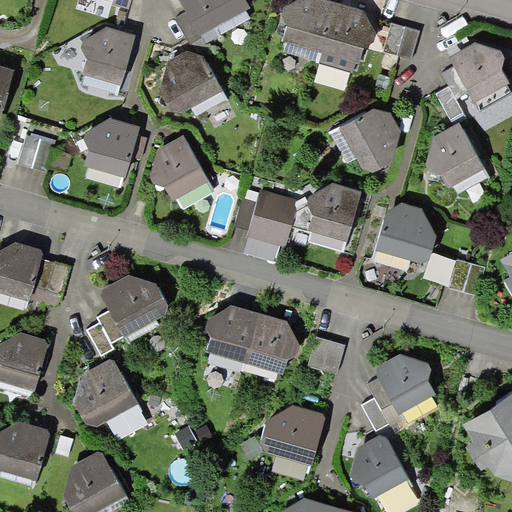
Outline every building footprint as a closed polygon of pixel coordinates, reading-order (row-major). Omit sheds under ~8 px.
[(113,0),(113,2),(112,3),(129,8),(131,0),(113,0)] [(179,0),(186,12),(199,36),(201,36),(217,26),(246,10),(251,8),(246,0),(179,0)] [(321,52),(335,2),(329,0),(295,0),(284,7),(281,14),(287,26),(282,41),(286,42),(321,52)] [(377,34),(365,11),(335,2),(321,52),(356,62),(360,63),(364,48),(375,41),(377,34)] [(251,18),(246,10),(217,26),(222,34),(251,18)] [(199,36),(186,12),(175,18),(190,44),(202,38),(201,36),(199,36)] [(420,30),(392,22),(383,51),(412,59),(420,30)] [(107,26),(83,40),(81,47),(87,58),(82,73),(86,75),(121,85),(135,35),(107,26)] [(217,26),(201,36),(202,38),(206,43),(222,34),(217,26)] [(283,52),(318,62),(321,52),(286,42),(283,52)] [(476,42),(449,56),(454,66),(469,93),(474,102),(475,102),(507,84),(510,83),(501,68),(505,58),(501,50),(476,42)] [(204,56),(187,50),(168,60),(160,90),(171,110),(181,113),(191,108),(223,91),(204,56)] [(356,62),(321,52),(318,62),(318,63),(353,73),(356,62)] [(0,118),(14,69),(0,65),(0,118)] [(469,93),(454,66),(442,73),(449,87),(456,100),(469,93)] [(118,95),(121,85),(86,75),(84,84),(118,95)] [(511,93),(507,84),(475,102),(481,111),(511,93)] [(451,119),(463,112),(456,100),(449,87),(437,93),(451,119)] [(228,99),(223,91),(191,108),(196,116),(228,99)] [(340,127),(339,128),(356,158),(362,169),(372,172),(392,163),(401,133),(390,112),(373,109),(340,127)] [(110,118),(86,131),(84,139),(90,150),(84,165),(125,178),(132,156),(138,135),(140,126),(110,118)] [(485,168),(460,123),(433,136),(426,164),(430,169),(442,175),(450,187),(454,186),(485,168)] [(339,128),(340,127),(340,126),(329,132),(347,164),(356,158),(339,128)] [(30,136),(55,144),(56,140),(31,132),(30,136)] [(30,136),(26,135),(17,163),(46,172),(55,144),(30,136)] [(132,156),(142,159),(148,137),(138,135),(132,156)] [(209,181),(184,135),(157,150),(150,177),(154,184),(164,186),(173,201),(177,199),(209,181)] [(490,176),(485,168),(454,186),(459,194),(490,176)] [(215,192),(209,181),(177,199),(183,209),(215,192)] [(333,183),(308,196),(305,196),(296,201),(295,205),(297,209),(292,228),(311,233),(311,231),(347,242),(362,191),(333,183)] [(297,200),(260,189),(256,203),(248,231),(246,237),(248,237),(243,252),(274,261),(278,245),(285,247),(292,228),(297,209),(295,205),(296,201),(297,200)] [(248,231),(256,203),(242,198),(233,226),(248,231)] [(422,208),(402,202),(386,213),(375,250),(410,260),(420,263),(430,259),(432,252),(436,237),(422,208)] [(347,242),(311,231),(311,233),(309,240),(344,251),(347,242)] [(16,242),(0,250),(0,292),(29,301),(30,298),(42,258),(43,254),(41,249),(16,242)] [(407,270),(410,260),(375,250),(372,260),(407,270)] [(430,259),(423,278),(449,286),(456,261),(432,252),(430,259)] [(511,253),(500,261),(510,277),(504,281),(511,293),(511,253)] [(54,262),(42,258),(30,298),(58,307),(70,265),(55,260),(54,262)] [(487,268),(457,259),(456,261),(449,286),(449,287),(479,296),(487,268)] [(128,274),(102,288),(101,292),(110,309),(124,335),(125,336),(166,314),(168,304),(157,283),(128,274)] [(26,308),(29,301),(0,292),(0,303),(23,310),(24,308),(26,308)] [(246,363),(259,313),(232,304),(208,319),(205,328),(211,337),(206,351),(211,353),(246,363)] [(124,335),(110,309),(97,316),(100,322),(111,342),(124,335)] [(300,345),(286,320),(259,313),(246,363),(278,373),(283,374),(286,360),(296,356),(300,345)] [(111,342),(100,322),(87,329),(101,355),(114,347),(111,342)] [(46,339),(20,332),(0,343),(0,380),(33,390),(35,391),(40,375),(48,343),(46,339)] [(346,345),(317,336),(309,365),(338,373),(346,345)] [(246,363),(211,353),(208,362),(240,372),(240,370),(243,371),(246,363)] [(400,353),(378,366),(376,373),(379,378),(393,404),(399,414),(403,412),(432,396),(436,394),(428,380),(432,369),(429,364),(400,353)] [(116,361),(110,359),(82,374),(75,402),(86,423),(97,426),(107,421),(138,404),(116,361)] [(278,373),(246,363),(243,371),(276,381),(278,373)] [(393,404),(379,378),(368,384),(375,398),(382,410),(393,404)] [(33,390),(0,380),(0,387),(29,396),(33,390)] [(511,394),(462,425),(473,443),(466,447),(481,471),(488,466),(495,477),(511,482),(511,394)] [(437,407),(432,396),(403,412),(408,423),(437,407)] [(382,410),(375,398),(362,405),(376,431),(389,424),(382,410)] [(149,424),(138,404),(107,421),(118,440),(149,424)] [(399,414),(393,404),(382,410),(389,424),(391,427),(402,420),(399,414)] [(293,405),(268,419),(261,442),(266,452),(277,456),(308,465),(312,466),(326,418),(323,413),(293,405)] [(47,429),(18,421),(0,431),(0,470),(1,471),(36,481),(50,433),(47,429)] [(198,441),(189,425),(174,433),(183,449),(198,441)] [(207,425),(196,430),(203,444),(214,439),(207,425)] [(74,439),(61,435),(56,452),(69,456),(74,439)] [(380,435),(358,447),(351,476),(353,480),(365,483),(373,499),(378,496),(407,480),(409,479),(387,437),(380,435)] [(263,452),(255,436),(238,445),(247,460),(263,452)] [(103,453),(97,452),(71,466),(63,494),(72,511),(98,511),(127,496),(103,453)] [(304,480),(308,465),(277,456),(272,471),(304,480)] [(0,477),(35,487),(36,481),(1,471),(0,474),(0,477)] [(401,511),(419,502),(407,480),(378,496),(386,511),(401,511)] [(110,511),(129,501),(127,496),(98,511),(110,511)] [(331,511),(333,506),(304,497),(282,511),(331,511)]
